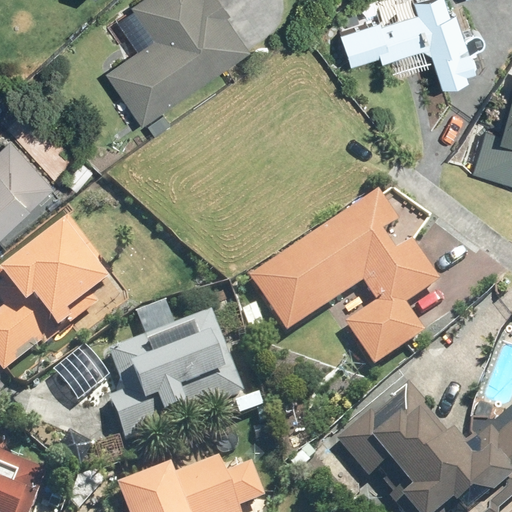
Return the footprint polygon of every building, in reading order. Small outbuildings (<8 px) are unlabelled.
[(130,0),(152,32),(104,65),(140,117),(247,43),(224,9),(227,7),(221,0),(130,0)] [(409,49),(407,43),(418,39),(427,44),(435,74),(463,66),(462,64),(472,61),(467,45),(465,46),(450,1),(444,3),(443,0),(412,0),(414,6),(377,17),(376,12),(335,25),(347,56),(376,47),(378,52),(395,47),(397,53),(409,49)] [(511,64),(494,127),(483,124),(470,168),(511,179),(511,64)] [(160,108),(146,117),(153,129),(168,119),(160,108)] [(0,223),(49,179),(6,132),(0,137),(0,223)] [(79,157),(62,174),(75,186),(91,168),(79,157)] [(359,279),(373,300),(342,320),(371,364),(421,331),(403,302),(440,277),(412,236),(393,248),(380,229),(396,219),(376,188),(247,275),(283,330),(359,279)] [(0,280),(12,296),(0,306),(0,370),(37,340),(41,346),(95,303),(90,298),(106,285),(102,279),(110,273),(64,215),(0,263),(0,280)] [(226,283),(206,290),(211,302),(230,294),(226,283)] [(255,302),(241,307),(251,335),(265,330),(255,302)] [(106,348),(122,389),(105,395),(121,437),(240,390),(207,307),(106,348)] [(368,408),(334,436),(367,476),(375,470),(392,491),(388,495),(402,511),(443,511),(446,510),(447,511),(494,511),(494,507),(511,492),(511,402),(489,423),(488,421),(461,443),(448,427),(444,431),(422,404),(424,402),(406,382),(371,412),(368,408)] [(257,391),(233,400),(237,412),(261,403),(257,391)] [(268,423),(252,426),(255,439),(270,436),(268,423)] [(115,434),(91,442),(98,461),(122,454),(115,434)] [(0,511),(28,511),(47,465),(0,446),(0,511)] [(108,485),(118,511),(236,511),(234,506),(260,496),(248,461),(220,471),(214,456),(166,475),(162,466),(108,485)] [(87,468),(62,498),(75,510),(101,479),(87,468)]
